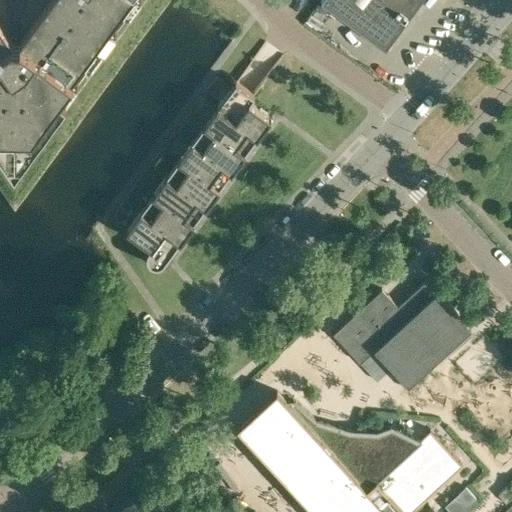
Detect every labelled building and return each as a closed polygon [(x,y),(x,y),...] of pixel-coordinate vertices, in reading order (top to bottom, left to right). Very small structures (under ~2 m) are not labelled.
[(0,0),(0,151),(14,172),(140,0),(0,0)] [(322,0),(386,47),(419,0),(322,0)] [(260,100),(238,85),(223,106),(261,133),(272,117),(257,105),(260,100)] [(261,133),(223,106),(210,123),(248,152),(261,133)] [(248,152),(210,123),(198,140),(236,168),(248,152)] [(236,168),(198,140),(184,159),(224,186),(236,168)] [(224,186),(184,159),(172,176),(211,203),(224,186)] [(211,203),(172,176),(160,193),(199,221),(211,203)] [(199,221),(160,193),(147,210),(186,239),(199,221)] [(186,239),(147,210),(134,228),(158,246),(155,250),(153,255),(154,260),(157,264),(162,266),(167,265),(171,262),(182,245),(186,239)] [(409,384),(472,326),(428,277),(398,304),(382,287),(334,332),(361,362),(376,348),(409,384)] [(276,390),(237,426),(315,511),(409,511),(462,464),(430,428),(420,437),(391,424),(376,430),(351,429),(317,419),(294,400),(286,400),(276,390)] [(511,496),(511,479),(498,493),(507,502),(511,496)] [(475,498),(465,486),(457,492),(468,504),(475,498)]
